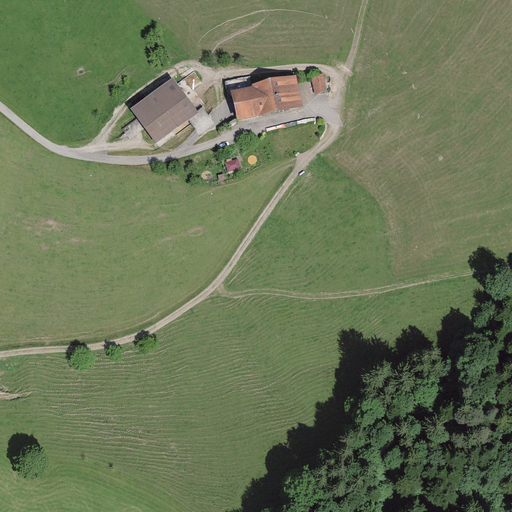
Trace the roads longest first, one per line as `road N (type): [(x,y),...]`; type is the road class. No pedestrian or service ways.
road 1 (track): [(366,0),(330,137),(207,294),(118,343),(0,356)]
road 2 (unclassified): [(0,106),(63,152),(128,160),(332,111)]
